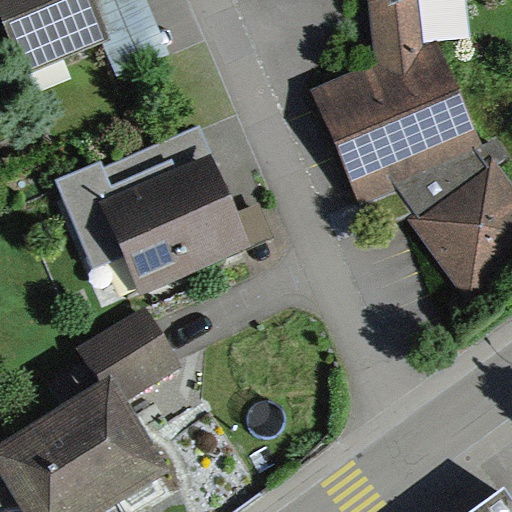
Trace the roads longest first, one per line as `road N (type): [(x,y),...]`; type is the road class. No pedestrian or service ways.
road 1 (residential): [(408,460),(211,0)]
road 2 (tertiary): [(511,386),(408,460)]
